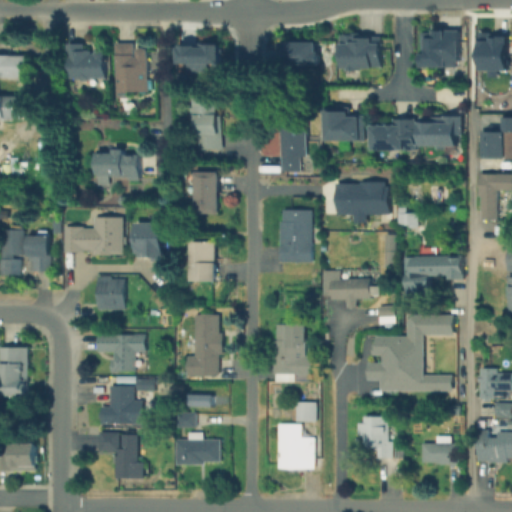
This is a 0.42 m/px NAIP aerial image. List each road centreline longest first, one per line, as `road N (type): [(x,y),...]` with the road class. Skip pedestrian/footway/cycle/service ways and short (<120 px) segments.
road 1 (residential): [(511,507),(58,506)]
road 2 (residential): [(469,507),(472,114)]
road 3 (residential): [(251,509),(251,121)]
road 4 (residential): [(250,13),(51,10)]
road 5 (residential): [(49,321),(57,332),(58,511)]
